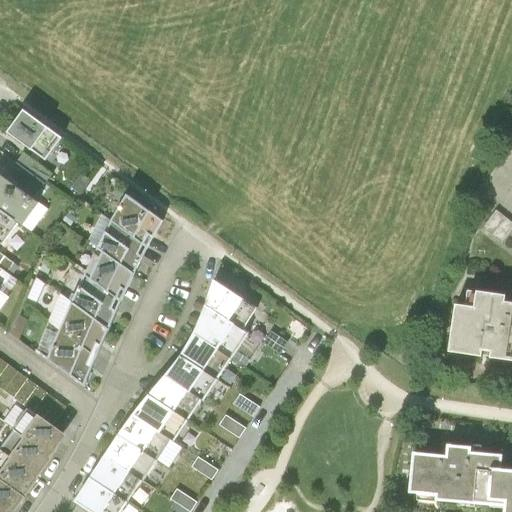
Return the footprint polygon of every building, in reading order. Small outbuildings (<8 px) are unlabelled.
[(63,139),(25,111),(8,133),(46,162),(63,139)] [(39,203),(0,174),(0,210),(19,224),(21,226),(39,203)] [(148,248),(163,222),(127,195),(112,221),(148,248)] [(0,210),(0,244),(2,246),(19,224),(0,210)] [(511,223),(497,211),(483,228),(501,243),(511,229),(511,223)] [(134,275),(148,248),(112,221),(98,247),(134,275)] [(121,302),(134,275),(98,247),(85,275),(121,302)] [(109,330),(121,302),(85,275),(72,303),(109,330)] [(257,309),(214,281),(206,306),(243,330),(257,309)] [(511,361),(511,303),(506,303),(506,296),(477,292),(475,309),(455,306),(449,353),(482,357),(483,352),(494,353),(493,359),(511,361)] [(97,357),(109,330),(72,303),(61,331),(97,357)] [(243,330),(206,306),(194,334),(231,359),(248,333),(243,330)] [(48,359),(85,386),(97,357),(61,331),(48,359)] [(231,359),(194,334),(181,356),(217,380),(231,359)] [(217,380),(181,356),(166,376),(202,400),(204,401),(217,380)] [(0,388),(28,409),(52,427),(66,408),(0,359),(0,388)] [(202,400),(166,376),(149,395),(188,421),(202,400)] [(259,404),(240,392),(233,404),(252,416),(259,404)] [(188,421),(149,395),(133,415),(171,440),(175,442),(188,421)] [(51,456),(62,435),(52,427),(28,409),(13,429),(15,430),(51,456)] [(246,427),(226,413),(218,423),(238,437),(246,427)] [(171,440),(133,415),(119,436),(157,461),(171,440)] [(38,476),(51,456),(15,430),(2,450),(38,476)] [(157,461),(119,436),(105,457),(142,480),(143,482),(157,461)] [(437,500),(493,505),(495,466),(504,466),(505,454),(473,451),(474,446),(449,444),(448,455),(415,451),(411,493),(438,495),(437,500)] [(0,478),(24,496),(38,476),(2,450),(0,452),(0,478)] [(219,467),(199,453),(191,463),(212,477),(219,467)] [(142,480),(105,457),(91,478),(128,502),(142,480)] [(511,511),(511,467),(504,466),(495,466),(493,505),(508,507),(507,511),(511,511)] [(0,508),(4,511),(11,511),(24,496),(0,478),(0,508)] [(91,478),(76,502),(91,511),(121,511),(128,502),(91,478)] [(199,499),(177,484),(168,496),(190,511),(199,499)]
